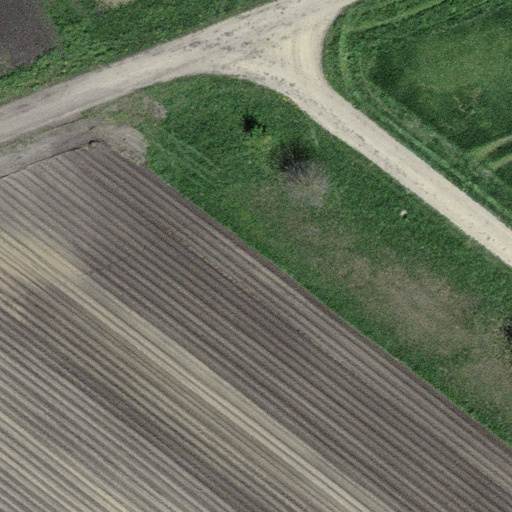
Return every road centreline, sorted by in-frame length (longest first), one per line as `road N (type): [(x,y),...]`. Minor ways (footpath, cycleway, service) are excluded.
road 1 (track): [(254,55),(511,251)]
road 2 (track): [(254,55),(0,147)]
road 3 (track): [(388,0),(254,55)]
